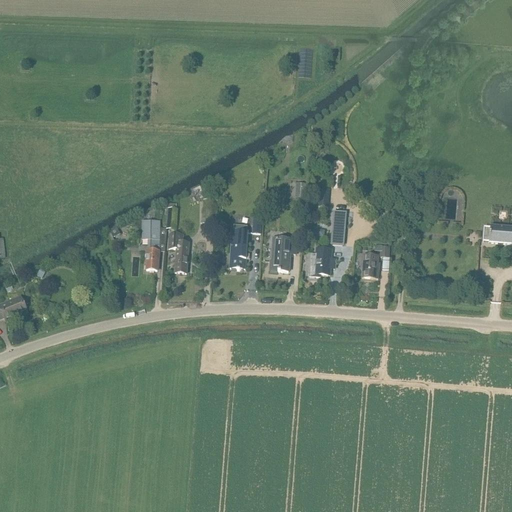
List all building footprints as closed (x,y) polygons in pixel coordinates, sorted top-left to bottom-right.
[(306,186),(296,185),(295,199),(305,200),(306,186)] [(317,188),(316,208),(328,209),(330,189),(317,188)] [(201,225),(202,225),(201,232),(213,233),(214,227),(215,227),(218,204),(215,204),(215,198),(207,197),(206,203),(203,202),(201,225)] [(169,205),(167,229),(175,230),(177,206),(169,205)] [(377,214),(383,219),(388,212),(382,207),(377,214)] [(333,214),(330,247),(343,248),(346,215),(333,214)] [(253,221),(252,236),(261,237),(262,221),(253,221)] [(157,273),(159,253),(165,254),(166,247),(167,239),(167,230),(160,229),(161,224),(143,223),(142,241),(150,241),(149,252),(147,252),(146,272),(157,273)] [(245,272),(247,234),(246,234),(247,228),(233,227),(232,233),(229,271),(237,271),(237,272),(240,272),(240,271),(245,272)] [(109,232),(107,233),(110,240),(120,236),(117,230),(117,228),(109,232)] [(489,235),(489,239),(489,245),(511,246),(511,245),(511,230),(490,229),(490,235),(489,235)] [(186,276),(189,246),(181,245),(181,237),(170,237),(169,251),(176,251),(175,275),(186,276)] [(296,256),(296,242),(296,241),(272,240),(272,248),(273,248),(271,273),(280,273),(280,274),(289,274),(290,256),(296,256)] [(380,259),(388,260),(389,249),(381,249),(381,248),(375,247),(374,253),(381,253),(380,259)] [(311,256),(309,278),(320,279),(320,277),(330,278),(330,271),(335,271),(336,262),(331,262),(332,251),(316,250),(315,257),(311,256)] [(362,280),(376,281),(378,281),(379,267),(378,266),(378,259),(363,258),(362,280)] [(37,277),(42,280),(46,274),(40,271),(37,277)] [(20,300),(0,308),(0,321),(4,320),(6,324),(27,315),(20,300)]
